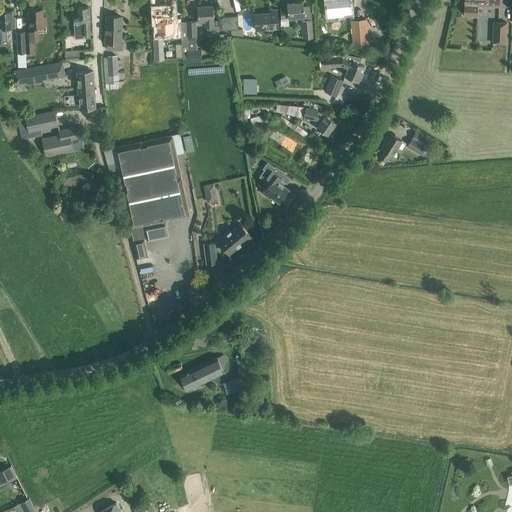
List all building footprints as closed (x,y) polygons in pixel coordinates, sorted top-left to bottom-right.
[(350,0),(326,0),(327,10),(327,13),(343,12),(343,14),(351,13),(350,0)] [(280,9),(281,18),(288,18),(304,16),(303,2),(287,4),(287,8),(280,9)] [(207,27),(214,26),(213,5),(197,6),(198,21),(207,21),(207,27)] [(73,14),(74,24),(74,23),(75,32),(83,32),(83,42),(90,41),(89,6),(76,7),(77,14),(73,14)] [(172,8),(155,9),(157,38),(153,38),(154,60),(164,59),(162,38),(165,38),(164,23),(173,23),(172,8)] [(29,10),(30,31),(24,31),(25,53),(26,53),(34,52),(33,40),(38,39),(38,26),(46,26),(46,17),(43,17),(42,9),(29,10)] [(274,12),(254,14),(255,30),(279,28),(277,9),(274,9),(274,12)] [(0,11),(0,40),(7,40),(6,27),(15,27),(14,17),(12,17),(12,11),(0,11)] [(121,16),(106,16),(106,42),(108,43),(108,49),(122,49),(123,42),(121,42),(121,16)] [(238,16),(222,17),(223,30),(231,30),(231,34),(243,36),(243,29),(239,29),(238,16)] [(366,19),(351,21),(353,37),(367,36),(366,19)] [(311,20),(301,21),(303,39),(313,37),(311,20)] [(196,21),(186,21),(187,36),(188,49),(196,49),(195,36),(197,36),(196,21)] [(493,22),(493,43),(506,44),(507,22),(493,22)] [(25,53),(24,31),(16,32),(17,53),(25,53)] [(79,49),(65,51),(65,60),(80,58),(79,49)] [(188,59),(201,58),(201,49),(196,49),(188,49),(187,49),(188,59)] [(25,53),(17,53),(18,67),(26,67),(26,53),(25,53)] [(345,75),(358,81),(359,79),(361,80),(363,74),(362,73),(364,66),(359,64),(361,58),(362,58),(362,57),(344,53),(343,57),(342,57),(325,57),(326,67),(342,66),(348,69),(345,75)] [(108,57),(103,57),(106,89),(117,88),(116,83),(119,83),(118,71),(118,60),(117,55),(108,55),(108,57)] [(51,64),(24,69),(26,84),(44,81),(43,80),(53,78),(51,64)] [(93,71),(77,72),(79,109),(85,109),(96,108),(93,71)] [(290,84),(286,76),(275,81),(279,90),(290,84)] [(330,76),(324,90),(336,95),(342,81),(330,76)] [(306,107),(303,117),(321,121),(317,127),(328,135),(336,123),(325,115),(318,111),(318,110),(306,107)] [(42,134),(41,129),(58,125),(55,111),(17,119),(21,139),(42,134)] [(60,134),(42,138),(46,156),(63,152),(73,150),(71,139),(81,137),(79,126),(59,130),(60,134)] [(424,146),(428,139),(416,132),(407,146),(423,155),(427,148),(424,146)] [(380,158),(385,161),(389,155),(392,157),(401,140),(389,133),(384,140),(386,141),(380,150),(384,152),(380,158)] [(113,148),(103,150),(109,171),(118,170),(130,228),(133,240),(144,238),(146,238),(147,242),(169,237),(166,220),(178,217),(178,215),(185,214),(186,216),(190,215),(187,203),(172,134),(123,145),(113,147),(113,148)] [(191,134),(183,136),(186,152),(194,150),(191,134)] [(264,169),(259,176),(263,180),(268,183),(262,192),(270,198),(271,196),(279,202),(281,201),(282,201),(284,197),(284,196),(288,190),(289,189),(279,182),(281,179),(287,183),(290,178),(283,173),(284,172),(285,171),(275,166),(274,167),(267,162),(263,168),(264,169)] [(207,206),(220,203),(215,182),(202,184),(207,206)] [(231,228),(217,240),(229,253),(242,243),(243,244),(252,237),(240,223),(232,230),(231,228)] [(144,238),(133,240),(137,259),(148,256),(144,238)] [(204,244),(207,263),(217,262),(214,242),(204,244)] [(253,300),(265,289),(256,280),(245,291),(253,300)] [(211,332),(192,326),(187,344),(197,347),(198,344),(206,346),(206,344),(207,344),(209,338),(212,339),(213,336),(210,335),(211,332)] [(225,353),(217,356),(179,375),(187,390),(225,372),(231,368),(225,353)] [(168,373),(182,368),(180,362),(166,367),(168,373)] [(0,482),(16,475),(11,465),(0,470),(0,482)] [(28,499),(21,503),(25,511),(36,511),(30,499),(29,499),(28,499)] [(116,502),(99,511),(121,511),(116,502)] [(154,511),(151,504),(150,505),(149,503),(145,504),(146,507),(135,511),(154,511)]
